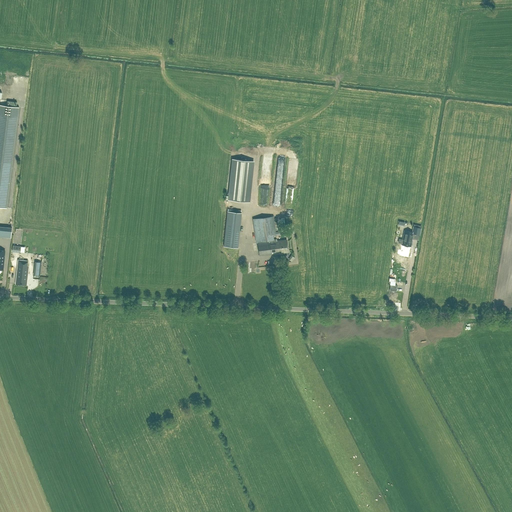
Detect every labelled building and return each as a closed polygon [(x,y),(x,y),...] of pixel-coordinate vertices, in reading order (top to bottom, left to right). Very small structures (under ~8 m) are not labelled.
[(18,107),(0,104),(0,206),(6,208),(18,107)] [(249,201),(253,161),(233,159),(228,199),(249,201)] [(241,213),(228,211),(224,247),(237,248),(241,213)] [(273,240),(273,235),(276,235),(273,216),(253,219),(256,242),(258,242),(259,256),(279,253),(279,254),(282,254),(282,253),(288,252),(286,239),(276,240),(276,239),(273,240)] [(12,227),(0,226),(0,236),(11,237),(12,227)] [(419,235),(421,228),(413,226),(412,231),(404,230),(401,244),(411,246),(413,234),(419,235)] [(254,250),(251,250),(250,236),(245,236),(246,256),(252,255),(252,258),(255,258),(254,250)] [(411,246),(401,244),(401,246),(399,255),(408,257),(410,247),(410,248),(411,246)] [(28,261),(18,260),(15,284),(26,285),(29,265),(28,265),(28,261)]
